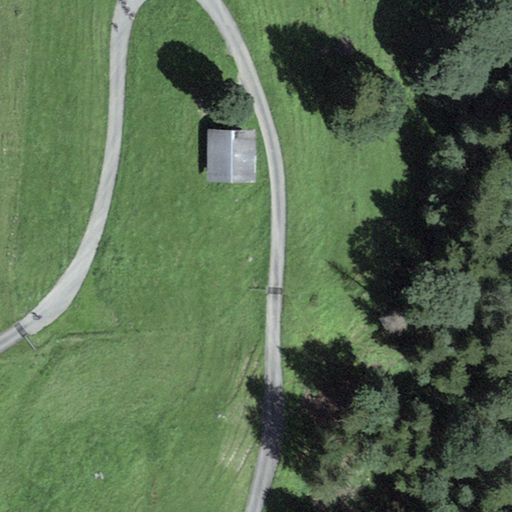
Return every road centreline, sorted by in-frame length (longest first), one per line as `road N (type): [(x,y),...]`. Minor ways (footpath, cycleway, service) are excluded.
road 1 (track): [(242,511),(255,463),(273,185),(248,91),(199,0)]
road 2 (track): [(131,0),(121,22),(98,204),(71,280),(30,327),(0,344)]
